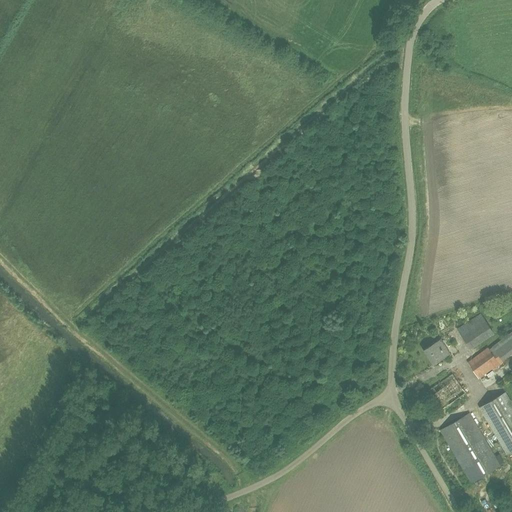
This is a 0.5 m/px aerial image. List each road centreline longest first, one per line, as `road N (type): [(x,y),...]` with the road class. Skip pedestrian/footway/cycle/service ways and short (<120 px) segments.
road 1 (unclassified): [(390,397),(411,225),(407,56),(420,21),(443,0)]
road 2 (unclassified): [(185,511),(261,483),(361,408),(390,397)]
road 3 (unclassified): [(458,511),(390,397)]
